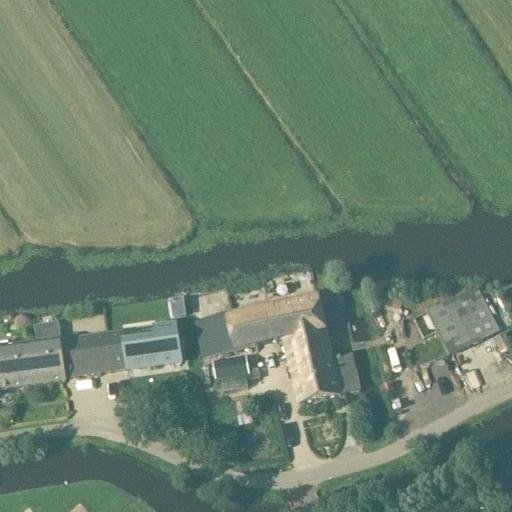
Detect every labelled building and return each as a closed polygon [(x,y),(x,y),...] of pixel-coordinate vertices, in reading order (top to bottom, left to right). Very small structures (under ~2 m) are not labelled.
[(450,359),(500,334),(478,290),(428,315),(450,359)] [(320,295),(194,323),(202,360),(241,352),(284,343),(299,406),(342,397),(360,393),(355,369),(337,373),(335,365),(343,364),(342,359),(350,358),(350,357),(334,360),(320,295)] [(187,317),(184,300),(171,302),(173,319),(187,317)] [(124,334),(110,336),(115,374),(181,365),(175,327),(156,330),(157,341),(126,346),(124,334)] [(38,344),(0,349),(0,392),(67,383),(66,381),(115,374),(110,336),(61,343),(61,341),(60,341),(38,344)] [(217,382),(249,377),(247,361),(214,366),(217,382)]
